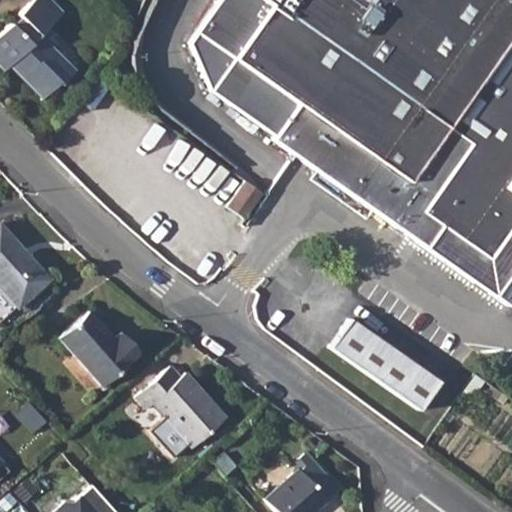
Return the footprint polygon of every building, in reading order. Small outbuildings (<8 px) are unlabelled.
[(7,22),(0,29),(0,70),(1,71),(7,65),(40,98),(57,81),(59,83),(74,70),(39,34),(61,12),(49,0),(29,0),(16,14),(18,16),(9,25),(7,22)] [(511,0),(217,0),(196,30),(231,55),(295,102),(272,134),(270,138),(378,215),(422,245),(423,247),(439,224),(487,256),(511,220),(511,0)] [(272,134),(295,102),(231,55),(208,87),(272,134)] [(118,118),(89,172),(158,208),(178,171),(135,148),(144,131),(118,118)] [(244,179),(229,198),(246,209),(260,189),(244,178),(244,179)] [(229,198),(224,204),(241,216),(246,209),(229,198)] [(378,215),(372,223),(392,252),(409,264),(422,245),(378,215)] [(0,227),(0,292),(13,308),(45,278),(0,227)] [(86,309),(56,337),(99,385),(137,352),(119,331),(111,338),(86,309)] [(434,385),(345,319),(325,348),(413,414),(434,385)] [(166,366),(131,397),(142,408),(148,404),(187,448),(221,418),(181,373),(176,377),(166,366)] [(25,403),(12,415),(28,434),(41,422),(25,403)] [(290,463),(294,468),(297,470),(308,460),(302,453),(290,463)] [(297,470),(294,468),(261,498),(272,511),(309,511),(322,500),(321,498),(333,488),(308,460),(297,470)] [(47,511),(110,511),(87,484),(68,501),(61,500),(47,511)]
